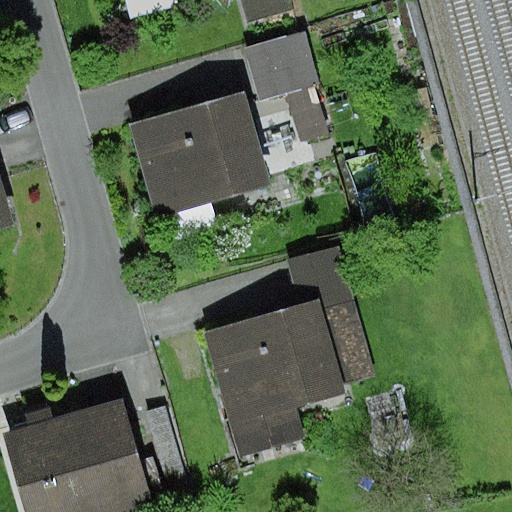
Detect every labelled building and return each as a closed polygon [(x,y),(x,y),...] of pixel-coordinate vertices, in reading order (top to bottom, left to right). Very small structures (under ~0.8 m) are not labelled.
[(123,0),(130,22),(175,10),(172,0),(123,0)] [(303,31),(243,48),(259,103),(285,96),(299,145),(328,137),(314,86),(319,84),(303,31)] [(242,92),(129,125),(155,217),(269,185),(242,92)] [(0,232),(12,230),(0,187),(0,232)] [(287,263),(300,310),(317,305),(318,310),(355,300),(341,249),(287,263)] [(300,310),(206,335),(239,459),(305,441),(296,407),(344,394),(341,382),(374,373),(355,300),(318,310),(317,305),(300,310)] [(120,403),(2,436),(23,511),(136,511),(150,508),(120,403)] [(166,408),(145,414),(166,493),(187,487),(166,408)]
